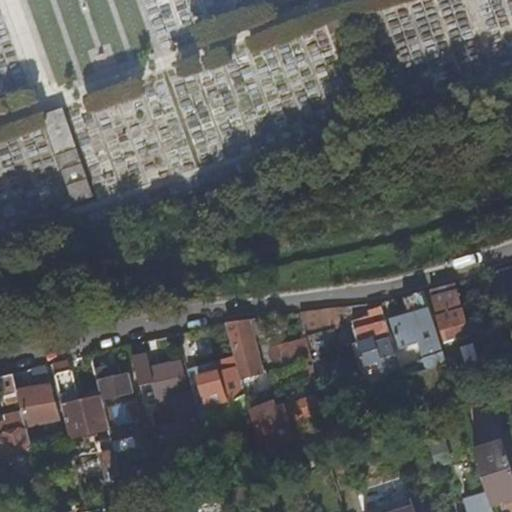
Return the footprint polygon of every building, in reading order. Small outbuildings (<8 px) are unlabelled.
[(93,197),(79,149),(59,156),(74,203),(93,197)] [(471,335),(458,284),(445,288),(431,291),(446,344),(471,335)] [(425,363),(443,357),(423,294),(406,300),(410,316),(391,323),(402,357),(421,352),(425,363)] [(343,335),(339,308),(321,311),(317,315),(300,318),(305,342),(310,365),(311,369),(323,367),(321,358),(339,352),(343,335)] [(400,369),(382,310),(369,313),(371,319),(367,320),(369,325),(355,330),(359,346),(353,348),(364,383),(401,372),(400,369)] [(369,325),(367,320),(353,326),(355,330),(369,325)] [(257,321),(225,326),(228,328),(236,360),(246,398),(275,391),(270,374),(266,375),(257,339),(261,338),(257,321)] [(276,372),(310,365),(305,342),(271,349),(276,372)] [(480,372),(474,348),(461,351),(466,376),(480,372)] [(200,421),(197,411),(189,377),(184,378),(180,363),(151,370),(148,356),(133,360),(143,403),(152,401),(150,391),(148,391),(147,387),(154,385),(158,405),(176,401),(174,394),(181,392),(182,395),(178,396),(186,425),(200,421)] [(246,398),(236,360),(187,372),(189,377),(197,411),(246,398)] [(79,404),(70,362),(51,367),(70,440),(110,431),(105,411),(102,399),(79,404)] [(187,372),(185,362),(180,363),(184,378),(189,377),(187,372)] [(420,363),(400,369),(401,372),(404,383),(424,376),(420,363)] [(120,366),(95,372),(102,399),(105,411),(120,408),(118,398),(135,394),(131,374),(122,376),(120,366)] [(60,421),(46,368),(39,369),(33,371),(37,390),(18,393),(20,401),(22,411),(26,428),(60,421)] [(18,393),(13,375),(0,378),(0,396),(2,405),(20,401),(18,393)] [(260,440),(258,441),(259,446),(266,466),(285,459),(278,440),(297,433),(296,429),(320,421),(312,398),(276,409),(274,403),(250,411),(260,440)] [(31,450),(26,428),(22,411),(4,415),(6,421),(0,421),(0,442),(4,457),(8,456),(31,450)] [(391,441),(387,430),(371,435),(375,446),(391,441)] [(121,479),(112,441),(104,443),(107,457),(103,459),(108,477),(115,476),(116,480),(121,479)] [(511,474),(503,448),(474,457),(484,488),(491,507),(511,500),(511,474)] [(34,464),(31,450),(8,456),(12,470),(34,464)] [(89,465),(77,468),(80,482),(92,479),(89,465)] [(458,482),(438,489),(445,511),(458,511),(456,503),(464,500),(458,482)] [(491,507),(484,488),(479,489),(483,500),(473,503),(475,508),(471,510),(471,511),(481,511),(491,509),(491,507)] [(412,511),(414,511),(411,502),(379,511),(412,511)]
